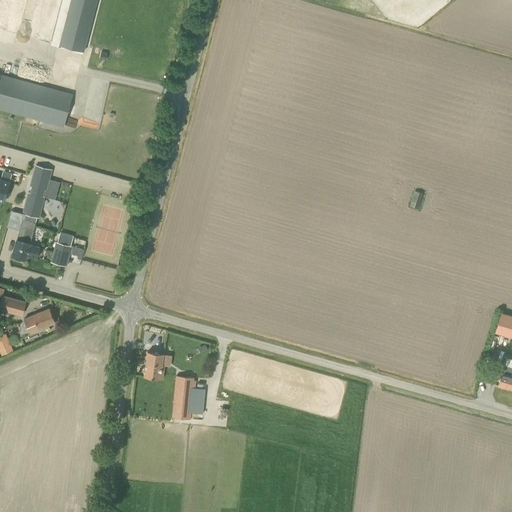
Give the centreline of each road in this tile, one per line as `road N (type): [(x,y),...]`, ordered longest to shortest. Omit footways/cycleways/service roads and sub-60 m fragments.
road 1 (unclassified): [(511,413),(131,307)]
road 2 (unclassified): [(131,307),(211,0)]
road 3 (unclassified): [(104,511),(131,307)]
road 4 (unknown): [(159,197),(0,155)]
road 5 (unclassified): [(131,307),(0,270)]
